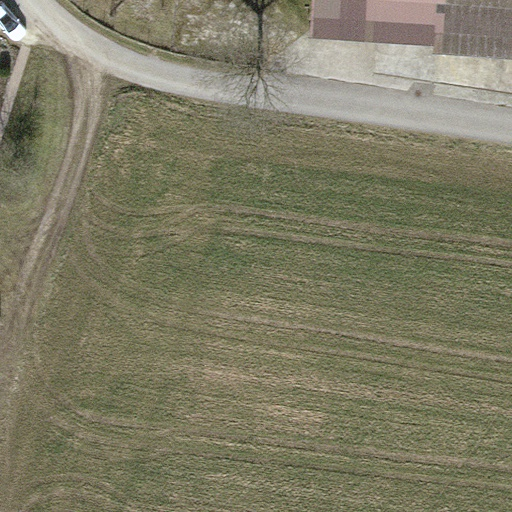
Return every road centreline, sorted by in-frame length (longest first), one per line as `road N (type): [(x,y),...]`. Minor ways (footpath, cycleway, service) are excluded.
road 1 (residential): [(38,0),(111,60),(228,89),(511,133)]
road 2 (track): [(0,389),(111,60)]
